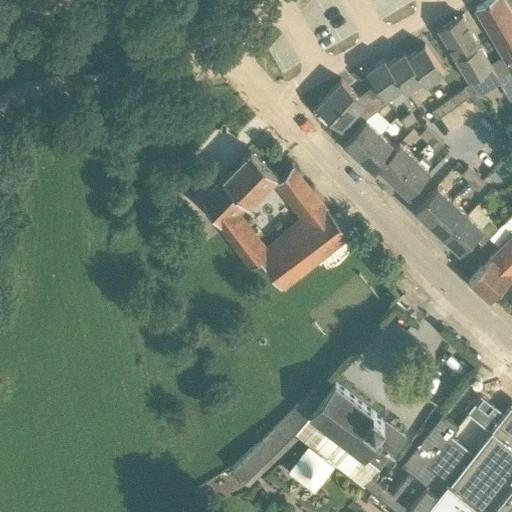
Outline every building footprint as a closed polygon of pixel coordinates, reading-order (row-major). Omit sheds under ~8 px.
[(506,60),(511,69),(511,20),(500,0),(488,0),(476,7),(506,60)] [(489,61),(461,15),(438,28),(468,79),(479,93),(487,89),(496,103),(504,100),(511,95),(511,73),(500,54),(489,61)] [(426,85),(444,72),(425,44),(408,56),(416,67),(414,69),(422,80),(426,85)] [(406,92),(422,80),(414,69),(416,67),(408,56),(405,52),(388,63),(396,74),(393,75),(402,87),(406,92)] [(387,98),(402,87),(393,75),(396,74),(388,63),(384,58),(366,71),(375,84),(385,99),(387,98)] [(352,116),(360,123),(366,117),(366,118),(368,116),(389,101),(387,98),(385,99),(375,84),(358,95),(341,79),(316,105),(340,128),(352,116)] [(452,95),(458,103),(469,96),(463,88),(452,95)] [(458,103),(452,95),(441,103),(447,111),(458,103)] [(447,111),(441,103),(431,110),(436,119),(447,111)] [(405,127),(407,126),(415,120),(410,112),(400,119),(405,127)] [(381,132),(366,118),(366,117),(360,123),(342,141),(358,156),(381,132)] [(427,142),(434,135),(425,127),(418,134),(427,142)] [(395,145),(381,132),(358,156),(374,171),(378,167),(387,158),(385,156),(395,145)] [(434,135),(427,142),(436,151),(443,143),(434,135)] [(416,156),(401,142),(399,141),(395,145),(385,156),(387,158),(378,167),(392,181),(416,156)] [(222,177),(200,201),(250,267),(261,258),(282,286),(350,233),(325,204),(292,163),(273,182),(299,214),(264,246),(237,212),(275,173),(250,148),(222,177)] [(431,171),(416,156),(392,181),(407,195),(431,171)] [(469,182),(476,175),(467,166),(460,173),(469,182)] [(476,175),(469,182),(478,190),(485,183),(476,175)] [(437,184),(413,209),(429,224),(452,199),(437,184)] [(468,213),(452,199),(429,224),(444,238),(468,213)] [(476,205),(468,213),(444,238),(460,253),(481,230),(489,237),(498,228),(489,221),(491,219),(476,205)] [(489,299),(511,275),(511,235),(468,279),(489,299)] [(249,485),(300,436),(363,486),(372,476),(379,468),(403,437),(383,422),(384,420),(375,413),(335,380),(327,390),(318,383),(297,404),(282,419),(231,467),(249,485)] [(475,403),(488,412),(494,404),(482,394),(475,403)] [(511,511),(511,402),(511,403),(505,412),(472,453),(449,482),(421,511),(511,511)] [(494,404),(488,412),(475,403),(458,426),(450,436),(472,453),(505,412),(494,404)] [(450,436),(458,426),(441,413),(400,465),(409,472),(406,476),(392,493),(372,476),(363,486),(394,510),(396,511),(421,511),(449,482),(427,465),(450,436)] [(427,465),(449,482),(472,453),(450,436),(427,465)]
